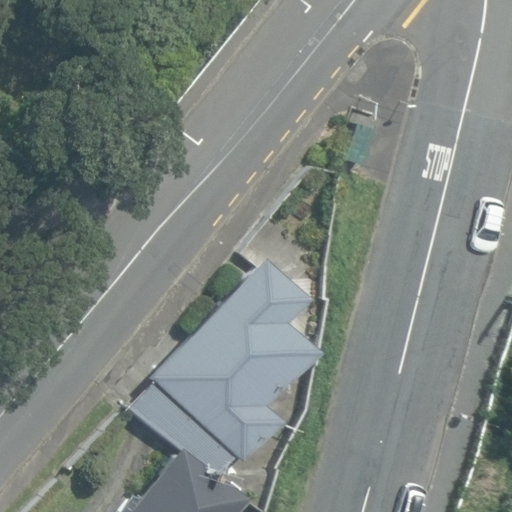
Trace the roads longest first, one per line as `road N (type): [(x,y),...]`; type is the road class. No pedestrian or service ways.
road 1 (residential): [(0,423),(80,341),(356,0)]
road 2 (tertiary): [(486,0),(359,511)]
